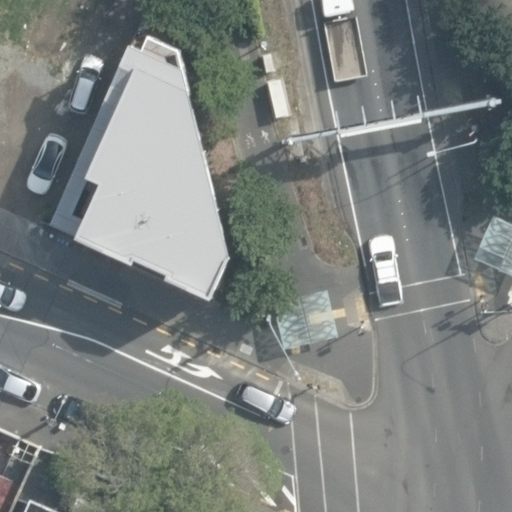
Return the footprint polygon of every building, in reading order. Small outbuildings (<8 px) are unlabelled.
[(511,0),(473,0),(473,6),(511,23),(511,0)] [(172,184),(147,146),(83,188),(108,226),(172,184)] [(475,256),(511,272),(511,221),(494,213),(475,256)] [(0,511),(8,511),(25,467),(0,458),(0,511)] [(100,511),(44,488),(34,511),(100,511)]
